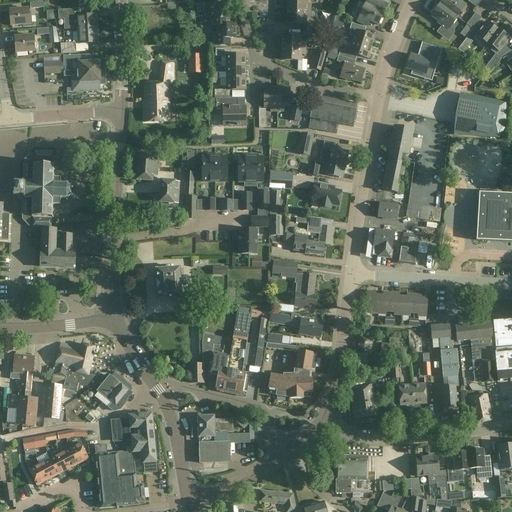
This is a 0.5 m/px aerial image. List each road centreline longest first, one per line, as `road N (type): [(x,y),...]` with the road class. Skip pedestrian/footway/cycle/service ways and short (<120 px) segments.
road 1 (secondary): [(113,319),(121,109)]
road 2 (secondary): [(188,499),(169,413),(113,319)]
road 3 (unclassified): [(511,423),(410,439),(365,437),(321,420)]
road 4 (tertiary): [(351,273),(379,100)]
road 5 (residential): [(511,284),(351,273)]
road 6 (tertiary): [(321,420),(351,273)]
road 7 (residential): [(181,386),(268,409),(281,455)]
